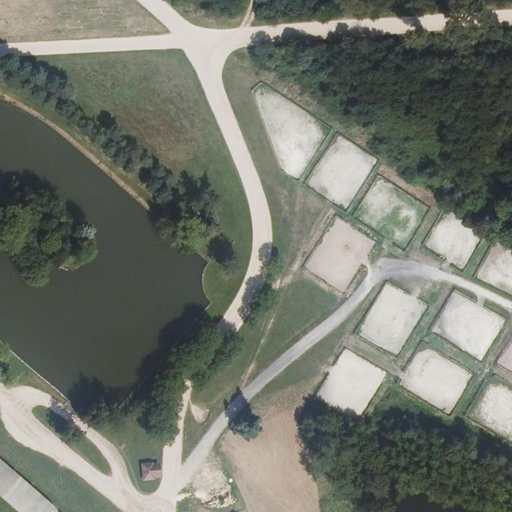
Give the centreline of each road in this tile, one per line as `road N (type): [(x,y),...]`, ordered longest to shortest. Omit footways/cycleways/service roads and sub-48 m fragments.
road 1 (track): [(164,511),(184,388),(246,300),(262,228),(194,38),(148,0)]
road 2 (track): [(0,48),(511,18)]
road 3 (track): [(511,308),(443,275),(413,267),(378,271),(264,376),(168,494)]
road 4 (track): [(0,397),(131,511)]
